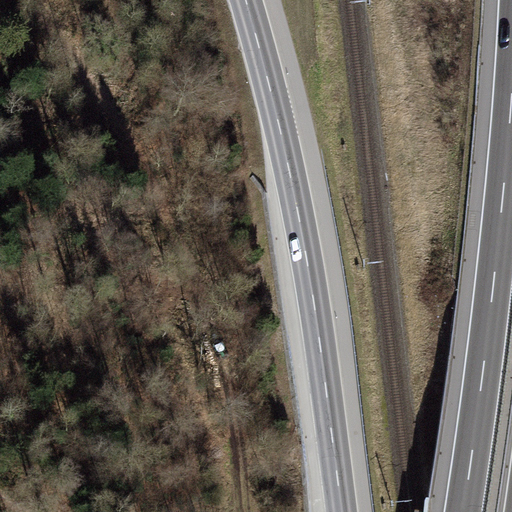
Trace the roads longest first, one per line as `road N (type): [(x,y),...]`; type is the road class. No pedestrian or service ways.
road 1 (track): [(243,511),(230,421),(175,244),(126,136),(43,0)]
road 2 (secondary): [(340,511),(294,192),(244,0)]
road 3 (motorway): [(511,94),(464,511)]
